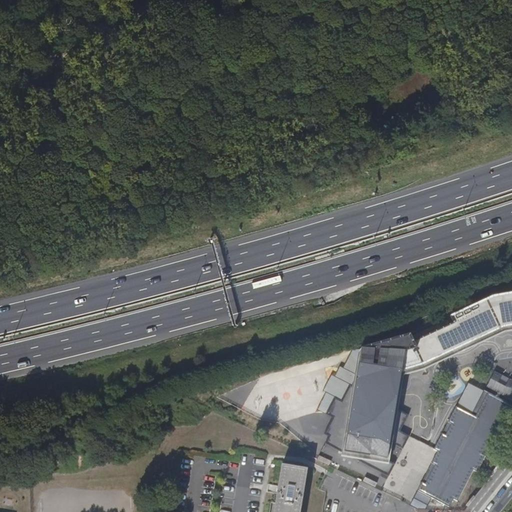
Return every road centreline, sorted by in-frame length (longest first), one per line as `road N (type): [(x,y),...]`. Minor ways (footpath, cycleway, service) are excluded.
road 1 (motorway): [(511,174),(0,320)]
road 2 (motorway): [(0,360),(511,216)]
